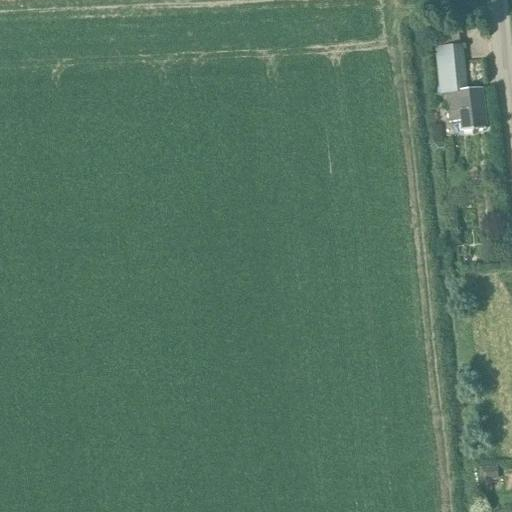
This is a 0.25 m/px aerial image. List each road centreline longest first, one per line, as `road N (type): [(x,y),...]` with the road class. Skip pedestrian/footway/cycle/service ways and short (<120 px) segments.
road 1 (tertiary): [(498,0),(511,125)]
road 2 (track): [(375,13),(498,1)]
